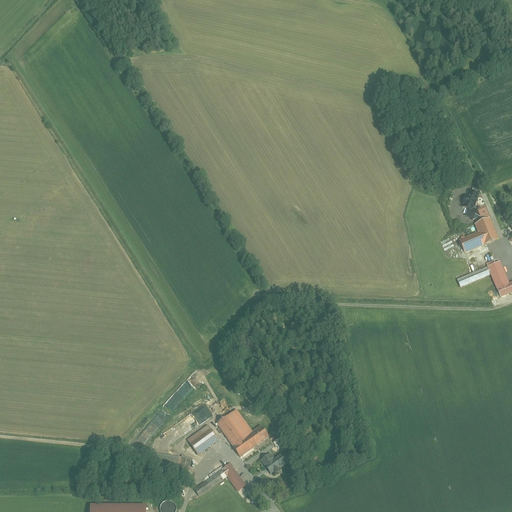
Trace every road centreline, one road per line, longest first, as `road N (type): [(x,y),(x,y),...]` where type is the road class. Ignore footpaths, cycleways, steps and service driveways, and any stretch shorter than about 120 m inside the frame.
road 1 (track): [(0,437),(148,451)]
road 2 (track): [(511,22),(384,0)]
